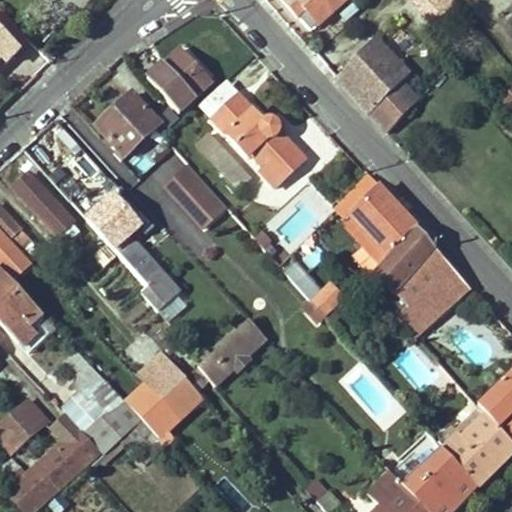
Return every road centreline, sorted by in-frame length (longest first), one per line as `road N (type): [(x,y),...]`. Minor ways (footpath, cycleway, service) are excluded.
road 1 (residential): [(511,304),(243,0)]
road 2 (residential): [(162,0),(84,56),(0,136)]
